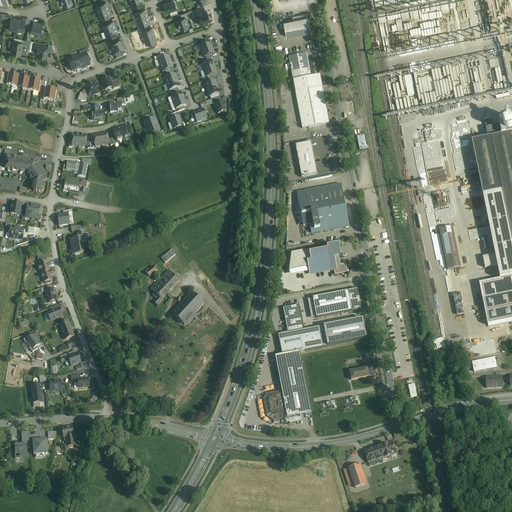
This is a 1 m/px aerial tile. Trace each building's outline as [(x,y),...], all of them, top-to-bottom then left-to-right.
[(173,1),(164,5),(166,13),(169,12),(170,12),(174,11),(173,10),(176,9),(173,1)] [(95,6),(98,12),(108,9),(106,2),(95,6)] [(196,9),(198,14),(205,12),(203,6),(196,9)] [(98,12),(100,19),(103,18),(109,16),(111,15),(108,9),(98,12)] [(136,12),(135,13),(137,19),(147,16),(145,9),(141,10),(136,12)] [(205,12),(198,14),(196,15),(200,25),(203,23),(203,24),(207,23),(207,22),(210,21),(206,11),(205,12)] [(137,19),(140,26),(146,24),(150,22),(147,16),(137,19)] [(182,18),(176,20),(177,25),(178,24),(180,30),(189,27),(186,19),(185,17),(182,18)] [(293,20),(283,22),(286,37),(311,32),(308,17),(302,18),(293,20)] [(18,19),(11,18),(10,26),(9,29),(16,30),(18,19)] [(25,21),(18,19),(16,30),(23,32),(24,26),(25,21)] [(104,24),(102,25),(105,31),(115,27),(113,21),(110,22),(104,24)] [(42,24),(33,23),(32,28),(31,33),(44,35),(45,31),(43,30),(44,28),(41,28),(42,24)] [(105,31),(107,38),(109,37),(115,35),(118,34),(115,27),(105,31)] [(141,32),(146,46),(158,41),(152,27),(141,32)] [(111,43),(109,43),(112,50),(122,46),(120,40),(117,41),(111,43)] [(22,43),(14,41),(13,45),(12,46),(12,47),(12,48),(11,53),(20,54),(21,48),(22,43)] [(200,44),(199,45),(201,51),(211,48),(209,41),(206,42),(200,44)] [(48,47),(34,45),(33,51),(38,52),(37,57),(46,59),(47,51),(48,47)] [(122,46),(112,50),(114,57),(115,56),(120,54),(124,53),(122,46)] [(211,48),(201,51),(203,58),(205,57),(211,55),(214,54),(211,48)] [(82,67),(80,61),(88,58),(86,53),(78,56),(68,60),(72,71),(82,67)] [(306,54),(288,57),(293,81),(319,76),(316,60),(308,62),(306,54)] [(163,58),(158,60),(160,67),(171,63),(168,56),(163,58)] [(90,65),(88,58),(80,61),(82,67),(83,68),(90,65)] [(203,65),(202,65),(204,71),(214,68),(212,61),(211,62),(203,65)] [(171,63),(160,67),(162,73),(165,72),(171,70),(173,69),(171,63)] [(214,68),(204,71),(206,78),(207,77),(216,74),(217,74),(214,68)] [(167,77),(165,78),(167,85),(177,81),(175,75),(173,75),(167,77)] [(293,81),(295,93),(322,88),(319,76),(293,81)] [(109,78),(101,80),(105,90),(113,88),(111,82),(109,78)] [(117,80),(111,82),(113,88),(113,89),(119,87),(117,80)] [(177,81),(167,85),(169,91),(172,90),(178,88),(179,88),(177,81)] [(206,84),(204,85),(207,91),(217,88),(215,81),(206,84)] [(95,83),(84,87),(86,91),(85,91),(84,92),(85,93),(84,93),(85,93),(86,98),(87,98),(88,97),(88,98),(96,95),(95,92),(98,91),(95,83)] [(217,88),(207,91),(209,98),(210,97),(218,94),(219,94),(217,88)] [(322,88),(295,93),(302,129),(329,124),(323,93),(324,93),(324,92),(324,89),(323,88),(322,88)] [(82,94),(81,93),(78,100),(81,102),(86,101),(87,99),(87,98),(86,98),(85,93),(82,94)] [(181,93),(171,97),(174,103),(184,99),(181,93)] [(214,104),(221,102),(219,97),(211,100),(213,105),(214,105),(214,104)] [(184,99),(174,103),(176,110),(178,109),(183,107),(186,106),(184,99)] [(347,101),(348,113),(355,112),(355,100),(347,101)] [(221,102),(214,104),(214,105),(218,115),(226,111),(222,101),(221,102)] [(117,104),(110,104),(110,113),(118,112),(118,113),(122,113),(122,105),(121,103),(117,104)] [(104,112),(98,113),(97,110),(92,110),(92,111),(92,113),(92,117),(92,121),(104,120),(104,112)] [(204,110),(194,114),(197,122),(207,119),(204,110)] [(178,117),(173,119),(170,120),(174,130),(182,127),(178,117)] [(144,123),(146,129),(157,126),(154,119),(144,123)] [(493,121),(485,122),(487,129),(486,129),(489,139),(492,139),(496,138),(494,128),(494,127),(493,121)] [(505,125),(494,127),(494,128),(496,138),(507,136),(507,133),(505,125)] [(128,126),(120,129),(124,139),(131,137),(128,126)] [(157,126),(146,129),(149,136),(159,133),(159,132),(157,126)] [(291,136),(299,135),(299,127),(291,128),(291,136)] [(120,129),(113,131),(114,136),(116,141),(124,139),(120,129)] [(107,134),(100,135),(102,146),(109,144),(107,134)] [(511,134),(511,135),(511,138),(511,277),(501,280),(480,284),(489,326),(511,320),(511,134)] [(100,135),(93,136),(95,147),(102,146),(100,135)] [(366,135),(358,136),(359,149),(368,149),(366,135)] [(496,138),(492,139),(503,193),(511,237),(511,138),(511,135),(496,138)] [(489,139),(473,142),(484,197),(503,193),(492,139),(489,139)] [(311,142),(295,145),(301,178),(317,175),(311,142)] [(35,162),(32,162),(22,160),(22,159),(16,158),(13,157),(13,158),(7,156),(5,169),(20,172),(20,170),(27,171),(35,183),(34,191),(41,193),(44,191),(45,182),(46,182),(47,179),(46,178),(47,175),(38,163),(35,163),(35,162)] [(77,164),(67,162),(67,165),(66,169),(79,172),(78,177),(85,178),(87,165),(81,164),(80,164),(79,164),(79,165),(77,165),(77,164)] [(81,184),(65,181),(63,187),(68,187),(67,191),(79,193),(81,184)] [(341,189),(307,195),(313,224),(309,225),(310,230),(343,224),(343,226),(345,226),(346,228),(349,227),(341,184),(341,189)] [(511,237),(503,193),(484,197),(501,280),(511,277),(511,237)] [(16,203),(12,203),(12,206),(11,206),(11,211),(10,214),(20,216),(21,206),(22,204),(16,203)] [(34,206),(28,205),(26,217),(32,218),(34,206)] [(40,207),(34,206),(32,218),(38,219),(39,215),(40,207)] [(58,216),(59,226),(70,225),(69,214),(58,216)] [(461,267),(453,226),(439,229),(448,270),(458,268),(461,267)] [(11,227),(10,227),(10,230),(9,238),(15,239),(17,228),(11,227)] [(24,229),(17,228),(15,239),(22,240),(24,229)] [(77,238),(70,239),(72,255),(75,255),(75,256),(79,255),(79,254),(83,254),(82,244),(86,243),(85,233),(77,234),(77,238)] [(331,247),(327,248),(328,252),(326,252),(326,251),(310,254),(311,262),(308,262),(309,267),(313,266),(314,271),(333,267),(335,275),(347,273),(346,264),(340,265),(340,262),(340,261),(340,259),(339,258),(338,256),(340,255),(338,246),(331,247)] [(172,250),(162,258),(166,263),(176,255),(172,250)] [(44,262),(42,262),(42,265),(38,266),(40,273),(41,273),(43,283),(45,282),(45,283),(47,284),(50,283),(51,282),(51,281),(52,281),(51,277),(52,277),(50,270),(49,270),(48,263),(45,264),(44,262)] [(154,267),(146,272),(149,277),(157,271),(154,267)] [(168,271),(156,283),(160,287),(172,275),(168,271)] [(172,275),(160,287),(156,283),(150,289),(155,294),(161,300),(162,300),(179,281),(172,275)] [(52,290),(45,292),(48,303),(57,300),(54,289),(52,290)] [(357,289),(307,299),(311,319),(361,310),(357,289)] [(192,293),(173,314),(185,325),(189,321),(204,304),(192,293)] [(460,293),(453,294),(457,315),(465,313),(460,293)] [(161,300),(155,294),(153,296),(157,299),(153,302),(158,306),(163,301),(162,300),(161,300)] [(204,304),(189,321),(192,324),(208,308),(204,304)] [(299,305),(283,308),(288,334),(304,331),(299,305)] [(54,311),(47,313),(51,322),(53,321),(63,317),(61,313),(60,313),(59,310),(59,309),(54,311)] [(288,334),(278,335),(282,356),(304,351),(367,340),(363,319),(304,331),(288,334)] [(68,321),(59,325),(65,340),(74,337),(68,321)] [(29,337),(24,340),(33,353),(38,349),(37,348),(41,345),(34,335),(30,338),(29,337)] [(76,340),(67,343),(69,349),(78,345),(76,340)] [(304,351),(282,356),(275,357),(281,391),(282,395),(287,418),(311,413),(299,353),(304,352),(304,351)] [(78,354),(68,358),(67,357),(60,359),(61,363),(69,361),(71,366),(81,362),(78,354)] [(495,357),(472,362),(474,372),(497,368),(495,358),(495,357)] [(374,365),(367,366),(367,368),(369,377),(369,379),(376,378),(374,365)] [(367,368),(349,372),(351,380),(369,377),(367,368)] [(503,376),(486,377),(487,388),(503,387),(503,376)] [(78,380),(77,380),(78,383),(78,389),(89,387),(88,379),(78,380)] [(60,381),(50,382),(51,391),(52,391),(53,391),(54,392),(55,392),(56,391),(61,390),(61,387),(60,381)] [(414,384),(408,386),(410,398),(417,397),(414,384)] [(31,386),(34,404),(40,403),(44,403),(42,385),(31,386)] [(281,391),(268,394),(264,400),(268,401),(270,398),(282,395),(281,391)] [(270,398),(268,401),(264,400),(267,416),(273,420),(281,419),(287,418),(282,395),(270,398)] [(72,427),(62,429),(63,438),(65,438),(74,436),(72,427)] [(74,436),(65,438),(67,447),(75,446),(74,436)] [(33,441),(34,454),(47,454),(46,440),(33,441)] [(386,444),(380,446),(381,446),(365,451),(364,451),(365,452),(367,458),(368,463),(396,454),(392,443),(392,442),(391,442),(392,442),(386,444)] [(15,446),(15,459),(26,458),(26,445),(15,446)] [(359,465),(348,468),(355,488),(359,487),(365,485),(359,465)] [(355,488),(348,468),(344,470),(350,489),(355,488)] [(385,498),(378,500),(381,510),(388,508),(385,498)]
